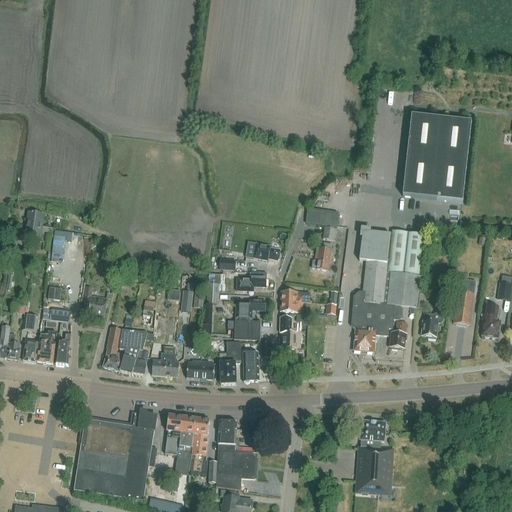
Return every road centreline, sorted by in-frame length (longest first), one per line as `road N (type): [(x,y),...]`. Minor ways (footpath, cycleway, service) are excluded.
road 1 (unknown): [(338,398),(355,229),(379,200),(394,204),(403,225)]
road 2 (tertiary): [(273,401),(58,381)]
road 3 (tertiary): [(511,385),(301,400)]
road 4 (residential): [(273,401),(280,276)]
